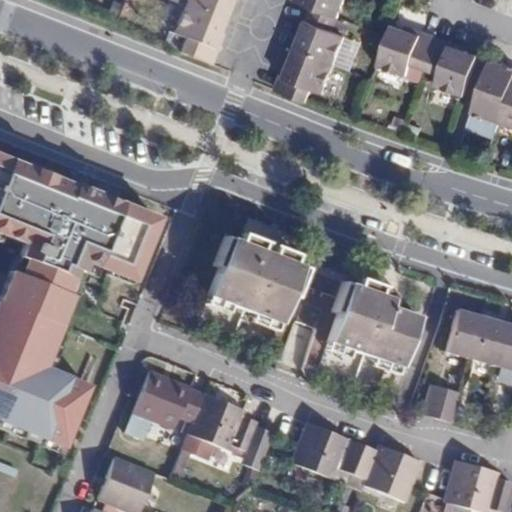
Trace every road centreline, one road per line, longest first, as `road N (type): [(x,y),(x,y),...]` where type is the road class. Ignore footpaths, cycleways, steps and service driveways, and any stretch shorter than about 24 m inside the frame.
road 1 (residential): [(511,460),(360,426),(136,336)]
road 2 (residential): [(511,206),(231,106)]
road 3 (residential): [(231,106),(0,15)]
road 4 (residential): [(67,511),(136,336)]
